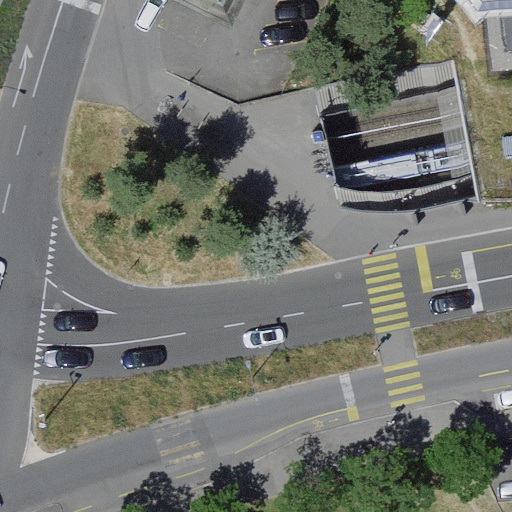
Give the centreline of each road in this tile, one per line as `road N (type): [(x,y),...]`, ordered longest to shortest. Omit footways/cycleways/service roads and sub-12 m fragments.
road 1 (primary): [(0,509),(350,393),(511,363)]
road 2 (secondary): [(226,323),(154,314),(91,290),(54,254),(35,139)]
road 3 (primary): [(511,278),(226,323)]
road 4 (primary): [(226,323),(0,354)]
road 5 (secondary): [(35,139),(73,0)]
road 6 (secondary): [(0,268),(35,139)]
